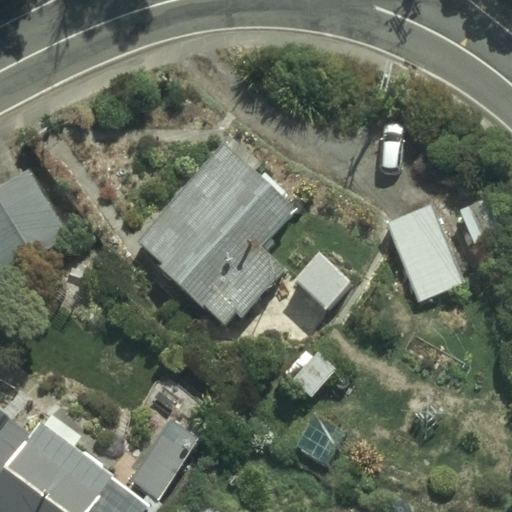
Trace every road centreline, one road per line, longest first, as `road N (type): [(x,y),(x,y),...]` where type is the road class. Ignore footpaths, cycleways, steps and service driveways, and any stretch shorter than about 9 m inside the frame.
road 1 (tertiary): [(0,81),(134,14),(181,0)]
road 2 (tertiary): [(334,0),(445,37),(511,82)]
